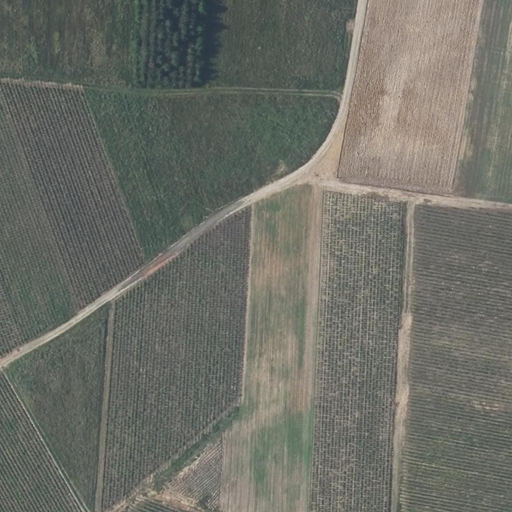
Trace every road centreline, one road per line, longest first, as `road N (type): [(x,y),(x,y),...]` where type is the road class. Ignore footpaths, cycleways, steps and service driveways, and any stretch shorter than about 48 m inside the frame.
road 1 (track): [(0,363),(114,297),(217,218),(296,179),(329,141),(361,0)]
road 2 (track): [(346,93),(0,78)]
road 3 (track): [(414,197),(394,511)]
road 4 (track): [(115,511),(236,407),(313,401)]
road 5 (track): [(296,179),(511,208)]
road 6 (track): [(80,511),(0,365)]
